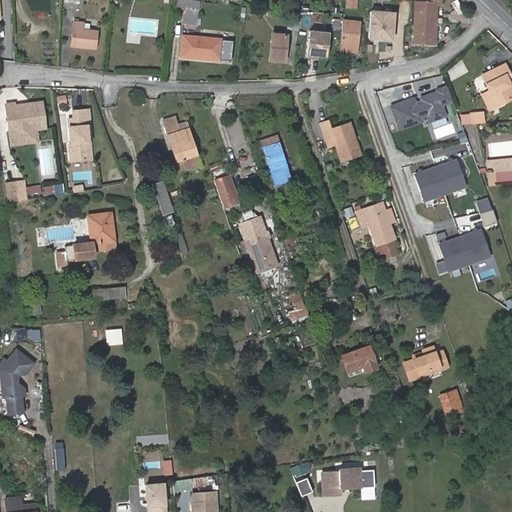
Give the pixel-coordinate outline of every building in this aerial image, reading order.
[(194,0),(178,0),(178,5),(188,7),(186,21),(196,23),(199,1),(194,0)] [(428,0),(429,2),(418,1),(417,9),(417,44),(437,45),(437,4),(442,4),(442,0),(428,0)] [(394,17),(369,14),(367,41),(392,43),(394,17)] [(341,46),(357,48),(360,21),(343,20),(341,46)] [(96,49),(98,31),(83,29),(84,23),(75,22),(72,46),(96,49)] [(341,24),(333,23),(332,32),(340,33),(341,24)] [(284,61),(287,35),(272,34),(270,59),(284,61)] [(329,36),(308,34),(306,60),(315,61),(315,58),(326,59),(329,36)] [(223,39),(184,35),(182,56),(221,60),(223,39)] [(507,79),(511,76),(511,75),(506,64),(483,75),(490,90),(483,93),(490,109),(511,97),(511,89),(510,85),(507,79)] [(434,89),(388,103),(398,130),(446,116),(442,105),(452,102),(444,85),(434,87),(434,89)] [(66,95),(58,96),(59,104),(67,103),(66,95)] [(25,108),(24,105),(15,107),(15,103),(6,105),(9,146),(38,143),(38,131),(46,129),(43,103),(29,105),(29,108),(25,108)] [(88,126),(90,125),(89,110),(73,112),(74,119),(68,120),(71,146),(69,146),(71,162),(89,161),(87,144),(90,144),(88,126)] [(470,114),(471,124),(484,122),(483,113),(470,114)] [(460,115),(461,125),(462,125),(471,124),(470,114),(460,115)] [(175,117),(163,121),(179,171),(199,164),(188,129),(179,131),(178,126),(175,117)] [(329,147),(336,144),(337,148),(342,161),(361,154),(350,123),(331,130),(328,122),(321,124),(329,147)] [(278,142),(263,147),(276,188),(292,183),(278,142)] [(41,175),(57,173),(54,143),(38,145),(41,175)] [(511,160),(511,158),(488,160),(489,166),(495,166),(495,172),(511,170),(511,160)] [(457,159),(413,175),(423,203),(467,187),(457,159)] [(214,173),(224,168),(220,161),(210,166),(214,173)] [(229,177),(215,182),(224,207),(238,202),(229,177)] [(16,182),(18,200),(27,199),(24,181),(16,182)] [(165,214),(173,212),(163,181),(154,184),(165,214)] [(16,182),(6,183),(8,202),(18,200),(16,182)] [(62,182),(53,184),(55,195),(64,194),(62,182)] [(383,203),(364,210),(369,224),(377,245),(380,244),(385,259),(398,255),(392,240),(395,239),(389,224),(385,211),(383,203)] [(343,208),(346,217),(354,215),(351,206),(343,208)] [(391,209),(385,211),(389,224),(395,222),(391,209)] [(361,227),(369,224),(364,210),(356,213),(361,227)] [(115,240),(110,212),(88,215),(91,243),(72,245),(74,259),(93,257),(92,251),(104,249),(103,242),(115,240)] [(261,215),(241,223),(258,268),(278,261),(261,215)] [(481,229),(440,243),(450,271),(491,258),(481,229)] [(182,255),(188,253),(180,231),(174,233),(182,255)] [(377,245),(375,246),(380,261),(385,259),(380,244),(377,245)] [(66,250),(55,251),(56,266),(67,265),(66,250)] [(126,298),(125,286),(94,290),(95,301),(126,298)] [(299,292),(291,294),(296,308),(289,311),(292,321),(307,315),(299,292)] [(32,302),(34,314),(42,313),(40,301),(32,302)] [(213,327),(205,330),(209,341),(217,338),(213,327)] [(11,328),(11,341),(24,340),(23,328),(11,328)] [(27,341),(41,340),(40,328),(26,329),(27,341)] [(282,354),(295,353),(294,343),(281,344),(282,354)] [(342,356),(348,371),(363,366),(365,371),(376,367),(369,347),(342,356)] [(411,381),(422,377),(421,374),(440,368),(441,371),(449,369),(445,354),(438,356),(436,349),(425,353),(427,358),(416,361),(405,365),(411,381)] [(5,359),(0,365),(0,374),(6,379),(6,384),(4,388),(5,397),(8,396),(10,413),(24,412),(22,395),(26,395),(25,388),(19,383),(18,378),(21,375),(26,374),(32,367),(31,361),(18,350),(8,362),(5,359)] [(415,356),(416,361),(427,358),(425,353),(415,356)] [(363,366),(348,371),(349,376),(365,371),(363,366)] [(421,374),(422,377),(441,371),(440,368),(421,374)] [(60,403),(80,401),(78,379),(69,380),(69,386),(58,387),(60,403)] [(449,404),(443,406),(447,417),(463,412),(456,393),(447,396),(449,404)] [(440,398),(443,406),(449,404),(447,396),(440,398)] [(63,443),(55,443),(58,470),(65,470),(63,443)] [(303,463),(294,467),(297,474),(306,470),(303,463)] [(339,472),(323,473),(324,495),(341,494),(341,489),(361,488),(360,469),(339,470),(339,472)] [(205,476),(188,479),(189,487),(206,484),(205,476)] [(301,495),(313,491),(307,476),(295,481),(301,495)] [(168,511),(166,482),(144,484),(146,511),(168,511)] [(215,492),(193,494),(194,501),(191,502),(191,511),(212,511),(217,511),(215,492)] [(19,499),(6,500),(6,511),(33,511),(32,506),(20,508),(19,499)]
